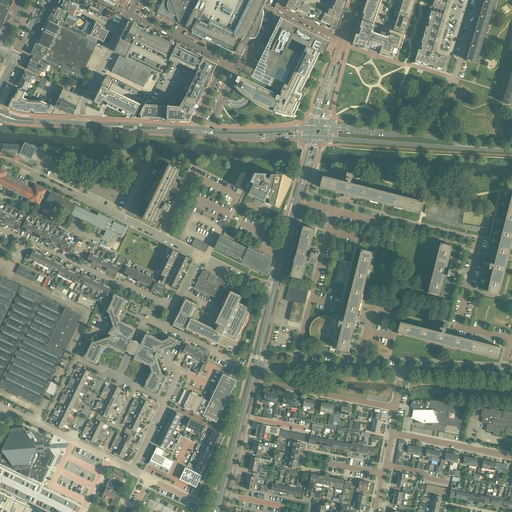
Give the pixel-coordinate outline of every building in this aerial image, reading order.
[(0,0),(0,32),(3,24),(5,23),(7,22),(9,19),(12,16),(7,14),(12,0),(0,0)] [(59,0),(59,1),(62,3),(63,3),(65,4),(65,5),(67,6),(67,5),(75,9),(77,4),(69,0),(59,0)] [(85,0),(83,0),(81,5),(86,7),(85,9),(99,16),(100,15),(101,15),(102,13),(104,9),(99,7),(99,6),(94,4),(85,0)] [(179,23),(181,19),(190,1),(187,0),(163,0),(157,13),(179,23)] [(181,19),(188,22),(186,26),(236,51),(235,52),(241,55),(247,43),(249,38),(250,38),(251,38),(252,38),(253,38),(254,38),(255,37),(256,37),(257,36),(257,35),(258,35),(258,34),(259,33),(263,17),(263,15),(263,14),(262,11),(262,10),(261,9),(261,8),(261,7),(260,6),(259,6),(259,5),(258,4),(260,1),(260,0),(265,0),(269,2),(269,0),(190,0),(190,1),(181,19)] [(289,0),(286,7),(333,30),(338,28),(347,0),(289,0)] [(364,9),(360,20),(366,22),(369,22),(373,24),(380,0),(366,0),(366,3),(365,6),(364,7),(364,9)] [(403,0),(402,0),(401,5),(407,7),(413,9),(414,4),(409,2),(403,0)] [(418,49),(414,63),(433,68),(434,66),(441,68),(445,57),(434,54),(435,50),(443,23),(445,16),(447,11),(450,0),(434,0),(432,7),(442,10),(442,11),(441,13),(441,14),(431,11),(419,50),(418,49)] [(476,63),(481,48),(495,0),(484,0),(466,60),(476,63)] [(57,4),(56,6),(56,7),(69,13),(69,12),(73,14),(75,9),(67,5),(67,6),(65,5),(65,4),(63,3),(62,3),(59,1),(58,2),(57,4)] [(401,5),(400,10),(405,12),(411,14),(413,9),(407,7),(401,5)] [(51,12),(49,16),(73,27),(74,24),(76,24),(78,19),(68,14),(69,13),(56,7),(55,8),(54,7),(53,8),(54,9),(53,11),(51,12)] [(102,13),(101,15),(109,19),(110,19),(119,24),(122,18),(116,15),(117,15),(115,14),(107,10),(106,12),(105,11),(104,13),(102,13)] [(400,10),(398,15),(404,17),(409,19),(410,16),(411,15),(411,14),(405,12),(400,10)] [(398,15),(396,20),(402,22),(408,24),(409,19),(404,17),(398,15)] [(47,20),(86,39),(88,34),(82,31),(81,31),(73,27),(49,16),(47,20)] [(239,76),(238,76),(235,82),(237,83),(238,83),(235,88),(237,90),(239,91),(241,93),(243,95),(245,96),(245,97),(247,98),(249,100),(251,101),(252,101),(254,103),(257,104),(259,105),(261,107),(263,108),(265,109),(268,110),(270,110),(272,111),(275,112),(278,113),(280,114),(283,115),(286,115),(289,116),(291,116),(293,116),(295,112),(302,98),(304,94),(303,93),(300,92),(301,90),(305,82),(306,79),(309,75),(309,74),(312,67),(313,65),(316,60),(319,53),(320,53),(323,55),(326,50),(330,42),(282,19),(271,41),(270,43),(269,45),(269,47),(268,49),(267,51),(267,53),(266,56),(265,58),(265,60),(265,63),(264,65),(264,67),(264,70),(264,72),(264,74),(272,78),(269,85),(269,86),(281,92),(280,96),(239,76)] [(462,19),(460,24),(462,26),(461,27),(464,29),(468,22),(462,19)] [(47,20),(42,31),(91,55),(97,44),(86,39),(47,20)] [(355,33),(352,44),(358,46),(359,44),(363,46),(363,48),(369,50),(370,47),(370,45),(381,48),(380,51),(379,53),(385,55),(385,54),(390,56),(390,57),(396,59),(400,48),(398,48),(400,42),(402,42),(403,38),(404,35),(404,34),(398,33),(397,32),(393,31),(392,30),(389,30),(387,37),(386,38),(384,38),(385,36),(386,33),(381,32),(380,35),(380,36),(372,34),(373,32),(374,29),(376,30),(377,25),(375,25),(374,24),(373,24),(369,22),(366,22),(360,20),(360,21),(358,27),(359,28),(357,34),(355,33)] [(396,20),(395,25),(400,27),(406,29),(408,24),(402,22),(396,20)] [(87,21),(81,31),(82,31),(88,34),(98,39),(104,42),(104,40),(103,39),(106,33),(108,33),(109,32),(109,31),(107,31),(101,28),(102,26),(97,22),(95,22),(95,23),(96,24),(95,25),(87,21)] [(117,47),(114,52),(116,53),(126,57),(129,52),(132,44),(135,39),(167,55),(172,45),(173,43),(129,22),(121,37),(120,39),(119,41),(117,46),(117,47)] [(395,25),(393,31),(397,32),(398,33),(404,34),(406,29),(400,27),(395,25)] [(36,43),(53,51),(50,56),(83,72),(90,58),(91,55),(42,31),(40,34),(36,43)] [(36,43),(33,49),(47,55),(46,55),(50,57),(50,56),(53,51),(36,43)] [(144,105),(138,118),(189,122),(202,94),(205,88),(217,64),(176,45),(175,47),(171,56),(198,70),(192,82),(189,88),(180,108),(144,105)] [(31,54),(30,54),(33,56),(45,62),(49,64),(57,68),(77,77),(79,78),(80,78),(85,81),(87,75),(50,57),(46,55),(47,55),(33,49),(31,54)] [(117,55),(107,75),(121,82),(131,61),(117,55)] [(30,63),(27,69),(38,75),(40,76),(42,72),(44,73),(45,70),(45,71),(46,71),(49,65),(49,64),(45,62),(44,63),(32,58),(30,63)] [(22,75),(21,78),(22,79),(30,83),(31,84),(33,79),(40,82),(41,78),(35,75),(26,71),(23,75),(22,75)] [(511,105),(511,71),(502,103),(511,105)] [(106,77),(94,102),(101,106),(103,103),(132,118),(133,115),(135,117),(141,106),(109,90),(114,81),(106,77)] [(40,84),(38,87),(43,90),(45,86),(45,85),(47,80),(42,78),(40,84)] [(22,79),(18,87),(26,90),(28,87),(30,83),(22,79)] [(74,89),(72,92),(75,94),(80,96),(82,93),(83,93),(84,90),(76,86),(75,88),(74,88),(74,89)] [(177,87),(174,86),(166,102),(169,103),(177,87)] [(11,102),(8,107),(16,111),(17,109),(19,110),(18,112),(20,113),(23,113),(24,111),(26,112),(26,113),(26,114),(31,114),(32,111),(34,112),(34,114),(66,116),(67,113),(64,111),(55,107),(55,106),(51,104),(50,106),(42,102),(28,101),(22,98),(25,92),(18,88),(12,100),(13,101),(12,103),(11,102)] [(53,101),(57,103),(55,106),(55,107),(64,111),(67,113),(69,113),(68,113),(69,114),(69,113),(71,114),(73,115),(74,114),(77,108),(81,100),(82,97),(80,96),(75,94),(72,92),(64,88),(63,91),(59,100),(58,101),(57,100),(55,100),(54,100),(53,101)] [(181,89),(178,88),(171,103),(174,103),(181,89)] [(19,162),(21,159),(28,162),(29,159),(31,160),(35,152),(36,149),(25,144),(22,151),(2,150),(14,156),(13,159),(19,162)] [(177,176),(176,175),(179,168),(164,161),(145,200),(150,203),(142,218),(152,223),(158,211),(161,212),(163,209),(168,212),(171,205),(165,203),(163,207),(161,205),(174,178),(175,178),(176,178),(177,176)] [(0,168),(0,187),(1,188),(2,185),(29,198),(28,200),(39,205),(42,197),(45,191),(46,190),(35,185),(33,190),(31,189),(21,184),(22,181),(10,176),(11,175),(10,174),(10,173),(9,173),(8,173),(7,174),(6,173),(7,172),(0,168)] [(241,187),(250,191),(248,194),(275,207),(282,175),(283,172),(276,171),(275,174),(271,174),(270,179),(265,177),(266,174),(247,173),(241,187)] [(323,175),(319,188),(320,188),(320,187),(344,193),(344,195),(348,196),(349,194),(419,212),(419,213),(422,201),(421,202),(352,184),(352,181),(351,181),(352,174),(349,173),(348,178),(346,177),(345,179),(348,180),(347,183),(323,177),(323,175)] [(69,202),(45,191),(42,197),(48,199),(47,202),(106,231),(103,236),(110,240),(114,232),(121,236),(122,235),(125,226),(109,219),(99,213),(97,216),(69,202)] [(485,261),(484,265),(489,266),(488,268),(490,269),(491,266),(494,267),(491,279),(488,292),(486,291),(499,295),(499,294),(497,294),(506,260),(507,257),(507,256),(507,255),(508,254),(511,236),(511,192),(511,195),(497,253),(495,264),(492,263),(491,263),(492,260),(486,258),(486,262),(485,261)] [(189,203),(181,220),(187,223),(195,206),(189,203)] [(8,215),(4,224),(9,226),(13,218),(14,215),(9,213),(8,215)] [(13,218),(9,226),(13,228),(17,220),(13,218)] [(218,224),(227,228),(229,223),(221,219),(218,224)] [(17,220),(13,228),(18,231),(19,230),(22,222),(17,220)] [(26,232),(30,224),(25,221),(21,230),(26,232)] [(35,226),(30,224),(26,232),(31,234),(35,226)] [(35,226),(31,234),(36,237),(40,228),(35,226)] [(290,275),(290,276),(302,279),(302,278),(301,278),(307,256),(308,257),(310,257),(309,257),(310,257),(309,261),(312,262),(315,259),(316,259),(317,256),(316,256),(317,253),(313,252),(311,251),(310,254),(307,253),(314,229),(315,229),(303,226),(302,226),(304,226),(291,276),(290,275)] [(45,231),(40,228),(36,237),(41,239),(45,231)] [(50,233),(45,231),(41,239),(46,241),(50,233)] [(50,233),(46,241),(50,244),(55,235),(50,233)] [(59,238),(55,235),(50,244),(55,246),(59,238)] [(264,273),(271,259),(262,255),(262,254),(260,253),(260,254),(258,253),(221,235),(214,248),(260,270),(264,273)] [(134,250),(140,241),(131,236),(126,246),(134,250)] [(69,243),(65,251),(70,253),(72,249),(74,250),(78,241),(82,242),(83,240),(77,237),(74,242),(70,240),(69,243)] [(59,238),(55,246),(60,248),(64,240),(59,238)] [(205,252),(208,245),(195,239),(192,246),(205,252)] [(69,243),(64,240),(60,248),(65,251),(69,243)] [(446,275),(440,296),(448,298),(454,273),(450,272),(451,269),(448,268),(447,271),(445,270),(451,246),(452,246),(440,243),(441,243),(429,293),(427,292),(427,293),(439,296),(440,296),(438,295),(444,273),(447,274),(446,275)] [(164,264),(160,262),(155,272),(162,275),(159,280),(167,283),(167,284),(174,287),(188,257),(171,249),(164,264)] [(317,318),(315,320),(313,322),(311,324),(310,327),(310,330),(310,333),(311,336),(312,338),(314,341),(316,342),(317,343),(318,343),(320,344),(324,345),(327,346),(330,347),(335,350),(336,350),(337,350),(337,349),(341,350),(342,350),(348,352),(348,351),(347,351),(351,335),(352,335),(355,327),(353,326),(372,252),(373,252),(361,249),(362,250),(361,251),(345,318),(343,318),(340,317),(339,320),(336,319),(334,319),(333,319),(333,318),(331,318),(326,317),(325,317),(324,317),(323,317),(320,317),(317,318)] [(28,251),(25,258),(29,260),(30,259),(34,261),(38,253),(33,250),(32,253),(28,251)] [(38,253),(34,261),(39,263),(43,255),(38,253)] [(92,264),(96,255),(90,253),(86,261),(92,264)] [(43,255),(39,263),(44,265),(48,257),(43,255)] [(96,255),(92,264),(96,266),(100,258),(96,255)] [(48,257),(44,265),(49,268),(53,260),(48,257)] [(100,258),(96,266),(101,268),(105,260),(100,258)] [(53,260),(49,268),(54,270),(58,262),(53,260)] [(105,260),(101,268),(106,271),(110,262),(105,260)] [(58,262),(54,270),(58,272),(58,274),(63,264),(58,262)] [(111,273),(115,265),(110,262),(106,271),(111,273)] [(63,264),(58,274),(63,276),(67,268),(62,266),(63,264)] [(121,264),(121,266),(120,267),(115,265),(111,273),(116,275),(118,272),(121,273),(124,265),(121,264)] [(37,273),(20,265),(16,273),(33,281),(37,273)] [(128,277),(132,269),(127,266),(123,275),(128,277)] [(67,268),(63,276),(67,279),(72,271),(67,268)] [(137,271),(132,269),(128,277),(133,279),(137,271)] [(216,297),(217,295),(225,280),(224,280),(224,281),(216,277),(217,276),(211,273),(210,274),(206,272),(206,271),(203,270),(203,269),(195,287),(195,286),(198,288),(216,297)] [(72,271),(67,279),(72,281),(76,273),(72,271)] [(138,282),(142,273),(137,271),(133,279),(138,282)] [(76,273),(72,281),(77,283),(82,274),(81,275),(76,273)] [(147,276),(142,273),(138,282),(142,284),(147,276)] [(82,274),(77,283),(78,284),(78,282),(83,284),(87,276),(82,274)] [(0,386),(40,406),(46,392),(49,386),(51,381),(63,357),(83,316),(0,275),(0,386)] [(87,276),(83,284),(88,287),(92,278),(87,276)] [(147,276),(142,284),(147,286),(151,278),(147,276)] [(92,278),(88,287),(93,289),(97,281),(92,278)] [(157,281),(151,278),(147,286),(152,289),(155,282),(156,282),(157,281)] [(49,289),(52,282),(47,279),(44,287),(49,289)] [(97,281),(93,289),(98,291),(102,283),(97,281)] [(152,289),(151,290),(161,295),(165,287),(156,282),(155,282),(152,289)] [(102,283),(98,291),(102,294),(106,285),(102,283)] [(106,285),(102,294),(108,296),(111,288),(112,288),(106,285)] [(286,290),(278,322),(293,326),(301,294),(286,290)] [(202,336),(209,339),(215,341),(215,342),(218,344),(219,342),(223,344),(222,345),(227,347),(228,345),(233,347),(234,344),(236,345),(239,339),(237,337),(239,331),(240,332),(243,324),(246,319),(250,312),(249,311),(250,308),(238,302),(241,296),(231,291),(230,294),(229,294),(226,301),(226,302),(224,307),(223,307),(220,314),(217,320),(217,319),(215,323),(218,325),(216,328),(217,328),(215,331),(190,319),(186,328),(185,327),(184,326),(193,307),(195,308),(196,304),(186,299),(185,302),(184,302),(181,309),(181,310),(179,315),(178,315),(175,322),(174,325),(184,330),(185,327),(189,329),(189,330),(196,333),(197,333),(202,335),(202,336)] [(132,354),(133,354),(135,355),(134,357),(137,358),(137,359),(144,363),(145,362),(150,364),(149,366),(150,366),(152,371),(153,372),(150,377),(149,377),(145,384),(147,385),(145,388),(156,393),(158,389),(156,388),(162,376),(160,375),(160,374),(155,358),(154,358),(155,356),(159,358),(160,356),(164,358),(166,354),(163,348),(174,344),(175,343),(179,345),(181,342),(169,336),(165,343),(159,339),(158,341),(155,339),(156,338),(149,334),(148,336),(145,334),(140,344),(136,342),(131,340),(136,330),(133,328),(133,327),(126,324),(125,325),(123,324),(124,322),(117,319),(120,312),(119,312),(120,309),(121,310),(125,302),(123,302),(125,299),(114,294),(112,297),(115,298),(108,311),(111,312),(110,313),(114,324),(108,326),(106,330),(109,332),(108,334),(113,336),(112,338),(111,337),(96,343),(95,344),(93,343),(87,355),(85,354),(83,358),(94,363),(95,360),(97,361),(100,353),(99,353),(102,347),(103,348),(108,346),(109,346),(109,345),(115,347),(114,348),(121,352),(122,351),(125,352),(126,351),(128,352),(129,353),(129,354),(130,354),(131,354),(132,354)] [(445,330),(447,323),(443,323),(442,327),(440,326),(439,329),(442,329),(441,333),(400,323),(400,321),(397,334),(398,332),(438,343),(438,344),(441,344),(442,344),(496,357),(496,359),(500,346),(499,346),(499,348),(444,334),(445,330)] [(187,355),(191,347),(184,343),(179,353),(182,354),(182,352),(187,355)] [(196,349),(191,347),(187,355),(192,357),(196,349)] [(197,360),(201,351),(196,349),(192,357),(197,360)] [(206,354),(201,351),(197,360),(202,362),(206,354)] [(76,373),(76,375),(89,381),(90,380),(87,379),(88,376),(93,379),(96,374),(77,365),(75,370),(80,372),(79,375),(76,373)] [(217,422),(234,386),(237,381),(237,380),(231,378),(231,377),(229,376),(228,376),(223,373),(223,374),(211,399),(210,399),(209,402),(190,392),(184,406),(217,422)] [(71,378),(69,381),(88,391),(90,387),(84,384),(85,382),(88,383),(89,381),(76,375),(75,376),(77,378),(76,380),(71,378)] [(88,391),(69,381),(67,386),(72,388),(71,391),(68,390),(68,391),(81,397),(82,396),(79,395),(80,392),(86,395),(88,391)] [(52,383),(47,395),(55,398),(60,387),(52,383)] [(113,396),(117,387),(113,385),(111,390),(108,388),(108,386),(106,385),(103,390),(104,390),(103,392),(113,396)] [(121,389),(117,387),(113,396),(122,401),(123,399),(124,400),(126,394),(124,393),(123,395),(119,393),(121,389)] [(63,394),(61,398),(80,407),(82,403),(76,400),(78,398),(80,399),(81,397),(68,391),(67,393),(70,394),(69,396),(63,394)] [(262,400),(262,402),(262,403),(265,404),(269,404),(270,402),(272,393),(267,392),(267,391),(265,391),(264,395),(263,400),(262,400)] [(104,404),(108,406),(113,396),(103,392),(102,394),(102,393),(99,399),(102,400),(103,398),(106,400),(104,404)] [(272,393),(270,402),(274,402),(274,405),(275,406),(274,414),(277,415),(278,409),(279,402),(277,402),(278,394),(272,393)] [(133,404),(132,406),(141,410),(147,398),(142,395),(141,398),(142,399),(141,401),(137,400),(134,398),(132,404),(133,404)] [(288,408),(290,396),(284,395),(282,404),(286,405),(286,408),(288,408)] [(112,408),(114,403),(118,405),(117,407),(119,408),(122,403),(121,403),(122,401),(113,396),(108,406),(112,408)] [(296,400),(297,397),(290,396),(288,408),(291,409),(291,408),(297,409),(299,401),(296,400)] [(80,407),(61,398),(59,402),(64,405),(63,407),(61,406),(60,407),(73,414),(74,412),(71,411),(72,409),(78,411),(80,407)] [(147,398),(141,410),(151,415),(152,413),(155,408),(152,407),(151,409),(148,407),(150,402),(152,403),(153,401),(147,398)] [(314,401),(304,399),(303,405),(310,406),(310,411),(313,411),(314,406),(313,406),(314,401)] [(445,425),(460,428),(463,414),(464,414),(466,406),(437,401),(425,401),(425,404),(423,404),(422,400),(413,400),(412,403),(410,402),(410,403),(411,404),(410,406),(413,410),(412,418),(411,418),(423,423),(438,423),(438,422),(442,422),(443,424),(445,425)] [(104,404),(98,401),(98,402),(97,405),(96,405),(94,408),(97,410),(98,408),(102,409),(99,414),(103,416),(108,406),(104,404)] [(328,425),(333,426),(335,414),(332,413),(334,405),(321,402),(320,411),(330,413),(328,425)] [(116,410),(112,408),(108,406),(103,416),(107,418),(109,413),(113,415),(112,417),(115,418),(117,413),(117,411),(118,411),(116,410)] [(130,407),(128,412),(130,414),(131,412),(135,413),(133,418),(136,420),(141,410),(132,406),(131,407),(130,407)] [(341,414),(350,415),(351,408),(342,406),(341,410),(337,409),(336,415),(340,416),(341,414)] [(55,410),(53,414),(72,423),(74,419),(69,416),(70,414),(72,415),(73,414),(60,407),(59,409),(62,410),(61,413),(55,410)] [(484,424),(487,424),(486,431),(493,432),(493,434),(501,436),(501,432),(505,433),(505,435),(511,436),(511,412),(503,410),(503,412),(498,410),(490,408),(490,409),(482,408),(481,416),(483,417),(482,422),(481,422),(484,423),(484,424)] [(141,410),(136,420),(140,422),(143,417),(146,419),(145,421),(148,422),(151,417),(150,417),(151,415),(141,410)] [(174,411),(172,416),(180,420),(183,415),(174,411)] [(371,419),(381,421),(382,414),(372,412),(371,419)] [(53,414),(51,418),(57,421),(55,425),(59,427),(59,429),(62,430),(63,428),(65,425),(70,427),(72,423),(53,414)] [(125,417),(123,422),(126,423),(127,421),(130,423),(129,425),(128,428),(126,427),(125,430),(129,432),(130,432),(136,420),(133,418),(126,415),(127,416),(126,417),(125,417)] [(178,425),(180,420),(172,416),(169,421),(178,425)] [(380,427),(381,421),(371,419),(369,418),(368,421),(373,422),(372,425),(380,427)] [(86,427),(96,431),(101,421),(97,419),(94,424),(91,423),(92,421),(89,419),(87,424),(87,425),(86,427)] [(102,428),(105,423),(106,424),(107,421),(102,419),(101,421),(96,431),(105,436),(106,434),(107,434),(109,429),(107,428),(106,430),(102,428)] [(189,422),(186,427),(191,429),(195,421),(190,419),(189,422)] [(136,420),(130,432),(132,433),(132,431),(135,433),(136,432),(138,428),(141,430),(141,431),(143,432),(146,427),(145,426),(146,425),(147,425),(140,422),(136,420)] [(175,430),(178,425),(169,421),(167,426),(175,430)] [(196,432),(200,423),(195,421),(191,429),(196,432)] [(205,426),(200,423),(196,432),(201,434),(204,429),(205,426)] [(258,424),(255,437),(259,437),(264,438),(266,431),(271,432),(271,433),(272,433),(272,434),(274,434),(274,435),(279,436),(280,430),(279,430),(279,428),(258,424)] [(173,434),(175,430),(167,426),(165,430),(173,434)] [(53,454),(50,449),(49,449),(48,444),(49,444),(51,440),(29,429),(26,431),(24,427),(13,428),(10,433),(9,433),(9,435),(8,436),(8,438),(7,438),(7,440),(6,440),(6,442),(5,442),(5,444),(2,450),(0,451),(1,453),(0,455),(1,456),(0,457),(0,463),(6,466),(9,467),(9,468),(27,477),(28,476),(41,483),(48,468),(46,467),(53,454)] [(96,431),(86,427),(86,428),(85,428),(82,433),(85,435),(86,433),(89,434),(86,442),(90,444),(96,431)] [(173,434),(165,430),(162,435),(171,439),(173,434)] [(213,430),(211,435),(220,439),(222,434),(213,430)] [(105,438),(105,436),(96,431),(90,444),(98,448),(99,445),(95,443),(97,438),(101,440),(100,442),(103,443),(105,438)] [(116,439),(115,440),(124,445),(130,432),(129,432),(128,434),(125,433),(123,438),(119,436),(120,434),(118,433),(115,438),(116,439)] [(130,432),(124,445),(134,450),(135,448),(138,443),(135,442),(134,444),(131,442),(133,437),(130,436),(132,433),(130,432)] [(160,440),(168,444),(171,439),(162,435),(160,440)] [(220,439),(211,435),(208,440),(217,444),(220,439)] [(338,437),(337,441),(334,441),(332,448),(336,449),(336,448),(338,448),(340,442),(341,438),(338,437)] [(113,442),(111,447),(114,448),(114,446),(118,448),(116,453),(114,452),(113,455),(118,457),(120,454),(124,445),(115,440),(114,442),(113,442)] [(166,449),(168,444),(160,440),(158,445),(166,449)] [(217,444),(208,440),(206,444),(215,449),(217,444)] [(254,442),(253,450),(262,452),(263,447),(263,446),(265,447),(266,446),(267,447),(276,448),(276,447),(277,444),(265,441),(264,444),(254,442)] [(290,447),(291,448),(300,449),(301,443),(291,441),(290,447)] [(361,444),(358,443),(356,452),(362,453),(364,444),(364,442),(361,441),(361,444)] [(215,449),(206,444),(204,449),(213,454),(215,449)] [(120,454),(118,457),(122,459),(124,457),(126,452),(129,454),(129,456),(131,457),(134,452),(133,451),(134,450),(124,445),(120,454)] [(413,454),(414,447),(408,445),(406,453),(413,454)] [(161,455),(162,456),(165,451),(157,447),(154,452),(161,455)] [(421,448),(414,447),(413,454),(419,456),(421,448)] [(290,454),(298,456),(300,449),(291,448),(290,451),(288,451),(287,453),(290,454)] [(204,449),(201,454),(210,459),(213,454),(204,449)] [(426,451),(425,457),(428,458),(428,460),(431,461),(431,460),(432,458),(433,450),(427,449),(426,451)] [(432,458),(431,460),(438,462),(438,459),(440,452),(433,450),(432,458)] [(161,455),(154,452),(148,464),(155,467),(161,455)] [(199,459),(208,463),(210,459),(201,454),(199,459)] [(285,459),(288,460),(297,462),(298,456),(290,454),(289,457),(286,456),(285,459)] [(458,459),(459,455),(452,454),(450,462),(459,464),(460,459),(458,459)] [(155,467),(161,470),(167,458),(162,456),(161,455),(155,467)] [(91,478),(97,464),(79,456),(72,472),(84,477),(84,475),(91,478)] [(251,456),(250,463),(259,465),(261,465),(262,462),(260,462),(260,458),(251,456)] [(464,456),(463,464),(469,466),(471,458),(464,456)] [(174,461),(167,458),(161,470),(168,474),(174,461)] [(469,466),(469,467),(471,468),(472,466),(476,467),(477,459),(471,458),(469,466)] [(208,463),(199,459),(196,464),(206,468),(208,463)] [(284,466),(296,468),(297,462),(288,460),(288,463),(285,463),(284,466)] [(488,469),(490,461),(483,460),(482,468),(488,469)] [(496,463),(490,461),(488,469),(495,471),(496,463)] [(250,463),(249,469),(254,470),(253,474),(259,475),(262,475),(268,476),(268,473),(266,473),(266,472),(262,472),(262,468),(261,468),(261,465),(259,465),(250,463)] [(206,468),(196,464),(194,469),(203,473),(206,468)] [(196,487),(200,480),(202,475),(185,467),(179,479),(181,480),(196,487)] [(114,469),(106,487),(113,490),(117,482),(120,483),(125,484),(125,483),(126,479),(123,477),(124,474),(114,469)] [(397,473),(397,476),(398,476),(398,479),(407,481),(407,478),(405,477),(406,474),(397,473)] [(246,480),(245,482),(246,482),(254,483),(255,484),(257,484),(258,480),(256,480),(257,477),(248,476),(247,478),(246,478),(246,480)] [(337,479),(335,487),(335,489),(341,491),(343,480),(337,479)] [(398,479),(397,485),(403,486),(403,489),(404,489),(406,490),(411,491),(412,487),(405,486),(406,486),(407,481),(398,479)] [(270,483),(269,484),(268,490),(277,491),(279,482),(279,481),(276,480),(275,484),(270,483)] [(358,489),(367,490),(369,482),(360,481),(358,489)] [(245,482),(245,485),(246,485),(245,488),(254,490),(255,484),(254,483),(246,482),(245,482)] [(103,491),(100,497),(105,500),(107,496),(113,499),(111,504),(112,504),(116,507),(121,498),(121,497),(116,494),(117,493),(113,490),(106,487),(104,486),(106,488),(104,492),(103,491)] [(395,491),(394,497),(405,500),(406,494),(411,494),(411,491),(406,490),(404,489),(403,493),(395,491)] [(0,492),(0,506),(12,511),(37,511),(38,511),(37,511),(37,510),(5,495),(6,492),(1,490),(0,492)] [(359,495),(357,502),(365,503),(366,496),(363,496),(359,495)] [(347,505),(346,510),(347,510),(354,511),(355,511),(356,509),(363,511),(365,503),(357,502),(354,501),(353,506),(347,505)] [(317,505),(316,511),(321,511),(326,511),(327,510),(325,510),(326,507),(327,507),(327,503),(322,502),(321,506),(317,505)]
